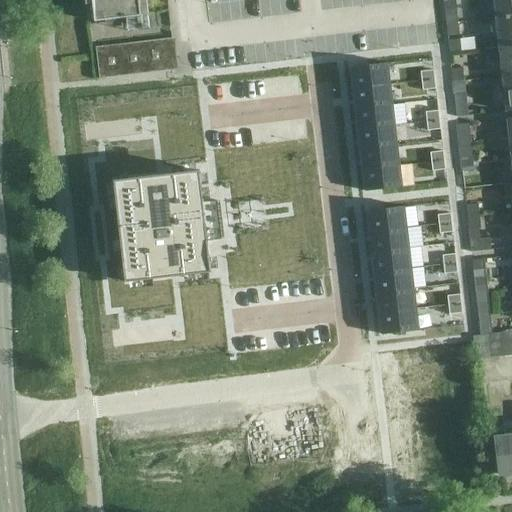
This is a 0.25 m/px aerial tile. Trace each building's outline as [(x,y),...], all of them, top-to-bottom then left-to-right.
[(93,0),(96,22),(149,16),(147,0),(93,0)] [(511,46),(511,0),(494,0),(495,5),(498,5),(499,15),(497,16),(497,22),(500,21),(501,32),(498,32),(500,48),(511,46)] [(445,13),(457,12),(456,1),(444,2),(445,13)] [(446,25),(458,24),(457,12),(445,13),(446,25)] [(458,24),(446,25),(448,37),(460,35),(458,24)] [(462,51),(460,40),(448,41),(450,53),(462,51)] [(173,41),(99,50),(102,77),(176,68),(173,41)] [(511,110),(511,46),(500,48),(502,63),(504,63),(505,73),(503,74),(503,80),(506,79),(507,90),(505,90),(507,111),(511,110)] [(388,63),(352,67),(355,90),(391,85),(388,63)] [(434,71),(421,72),(422,81),(435,80),(434,71)] [(435,80),(422,81),(423,91),(436,89),(435,80)] [(391,85),(355,90),(357,110),(393,106),(391,85)] [(393,106),(357,110),(359,129),(395,125),(393,106)] [(439,111),(426,113),(427,122),(440,120),(439,111)] [(440,120),(427,122),(428,131),(441,130),(440,120)] [(458,137),(470,136),(469,124),(457,125),(458,137)] [(395,125),(359,129),(362,150),(398,146),(395,125)] [(459,149),(472,147),(470,136),(458,137),(459,149)] [(398,146),(362,150),(364,171),(400,167),(398,146)] [(461,161),(473,159),(472,147),(459,149),(461,161)] [(444,152),(431,153),(432,163),(445,161),(444,152)] [(473,159),(461,161),(462,172),(474,171),(473,159)] [(445,161),(432,163),(433,172),(446,170),(445,161)] [(400,167),(364,171),(366,192),(402,188),(400,167)] [(200,171),(115,181),(126,283),(212,273),(208,242),(222,240),(218,202),(217,201),(204,203),(200,171)] [(468,218),(480,216),(479,204),(466,206),(468,218)] [(404,205),(368,210),(371,233),(407,229),(404,205)] [(451,214),(438,216),(439,225),(452,223),(451,214)] [(480,216),(468,218),(469,230),(479,229),(481,228),(480,216)] [(452,223),(439,225),(440,234),(453,233),(453,232),(452,223)] [(407,229),(371,233),(373,252),(409,248),(407,229)] [(409,248),(373,252),(376,273),(412,269),(409,248)] [(456,254),(443,256),(444,265),(457,264),(456,254)] [(475,279),(486,278),(484,259),(473,260),(475,279)] [(457,264),(444,265),(445,275),(458,273),(457,264)] [(412,269),(376,273),(378,294),(414,290),(412,269)] [(477,298),(488,296),(486,278),(475,279),(477,298)] [(414,290),(378,294),(380,313),(416,309),(414,290)] [(461,295),(448,296),(449,306),(462,304),(461,295)] [(478,316),(490,315),(488,296),(477,298),(478,316)] [(462,304),(449,306),(450,315),(463,314),(462,304)] [(416,309),(380,313),(383,336),(419,332),(416,309)] [(490,315),(478,316),(480,335),(492,334),(490,315)] [(504,357),(511,356),(511,332),(501,334),(504,357)] [(490,359),(504,357),(501,334),(487,335),(490,359)] [(476,360),(490,359),(487,335),(473,337),(476,360)] [(511,474),(511,429),(504,431),(504,437),(495,438),(500,476),(511,474)]
